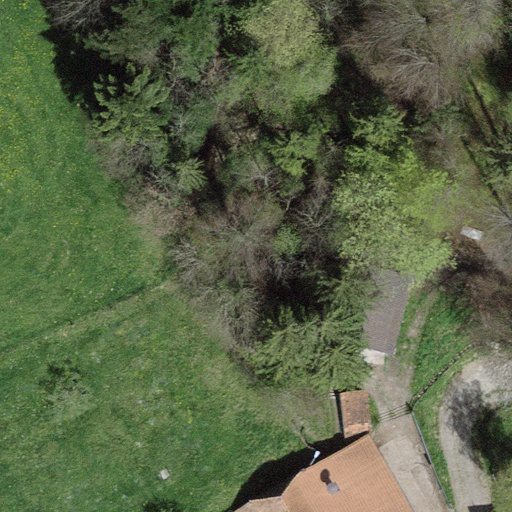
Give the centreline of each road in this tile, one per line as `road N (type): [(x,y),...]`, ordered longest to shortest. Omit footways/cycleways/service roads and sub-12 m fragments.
road 1 (track): [(431,511),(400,452),(391,388),(408,314),(445,271)]
road 2 (track): [(511,377),(483,380),(464,406),(470,511)]
